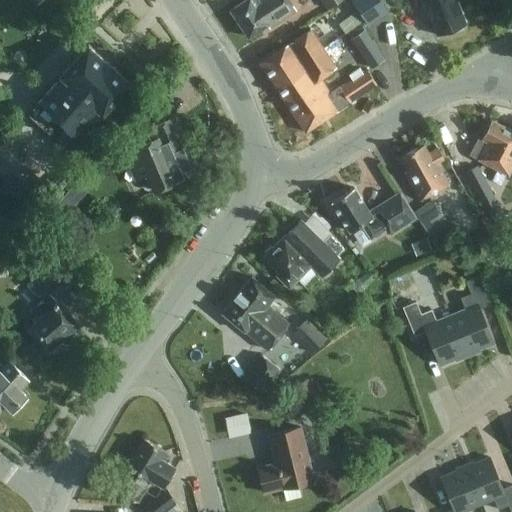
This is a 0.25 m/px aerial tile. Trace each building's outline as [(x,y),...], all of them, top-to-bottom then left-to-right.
[(268,25),(270,28),(297,10),(289,0),(245,0),(231,10),(249,37),(268,25)] [(341,0),(321,0),(328,9),(341,0)] [(389,12),(380,0),(351,0),(370,26),(389,12)] [(457,0),(424,0),(425,0),(424,0),(437,35),(452,29),(453,32),(464,28),(463,25),(466,24),(457,0)] [(352,38),(365,29),(361,22),(348,32),(352,38)] [(323,49),(324,49),(311,29),(260,63),(278,91),(307,72),(305,68),(312,64),(309,60),(324,50),(323,49)] [(332,44),(342,61),(357,53),(347,35),(332,44)] [(132,83),(89,44),(60,75),(62,78),(29,114),(49,133),(57,125),(75,141),(100,113),(103,115),(132,83)] [(331,93),(321,78),(337,67),(324,49),(323,49),(324,50),(309,60),(312,64),(305,68),(307,72),(278,91),(306,132),(350,103),(350,102),(377,84),(367,69),(363,72),(360,67),(349,74),(352,79),(340,87),(331,93)] [(371,68),(385,59),(379,50),(365,59),(371,68)] [(188,148),(174,117),(151,127),(156,138),(126,151),(134,169),(146,164),(156,190),(175,181),(183,177),(183,176),(213,164),(203,141),(188,148)] [(511,168),(511,130),(509,129),(498,123),(497,123),(484,126),(469,154),(508,175),(511,168)] [(429,153),(424,144),(400,157),(408,171),(405,172),(420,200),(449,184),(439,165),(446,161),(438,148),(429,153)] [(495,229),(508,222),(478,166),(465,173),(495,229)] [(400,192),(369,211),(354,187),(331,201),(350,231),(362,224),(371,239),(387,228),(390,233),(416,217),(400,192)] [(432,199),(414,212),(432,238),(450,225),(432,199)] [(323,241),(302,220),(284,237),(264,257),(280,272),(277,275),(289,288),(311,266),(322,277),(340,259),(336,254),(342,247),(330,235),(323,241)] [(411,243),(416,255),(431,249),(426,237),(411,243)] [(60,284),(46,269),(28,285),(42,302),(38,305),(46,314),(30,328),(48,348),(53,351),(62,343),(60,338),(76,323),(50,293),(60,284)] [(493,343),(479,308),(491,304),(479,275),(466,281),(471,293),(461,297),(466,309),(451,314),(467,354),(493,343)] [(246,330),(268,349),(290,323),(267,305),(275,295),(252,277),(240,291),(234,298),(223,312),(245,331),(246,330)] [(467,354),(451,314),(436,320),(432,309),(421,314),(416,301),(403,307),(415,335),(427,330),(441,364),(467,354)] [(291,334),(312,354),(328,338),(306,318),(291,334)] [(282,371),(261,354),(243,375),(246,378),(245,379),(259,391),(262,388),(265,391),(282,371)] [(4,367),(0,363),(0,409),(6,403),(13,410),(27,396),(19,389),(28,380),(9,361),(4,367)] [(294,387),(305,404),(319,394),(308,378),(294,387)] [(283,488),(283,489),(314,481),(300,426),(269,434),(276,462),(258,467),(264,492),(283,488)] [(165,451),(145,438),(128,466),(149,479),(149,478),(164,487),(176,468),(161,459),(165,451)] [(465,466),(481,504),(494,499),(498,509),(509,505),(511,511),(511,485),(503,489),(489,456),(465,466)] [(468,511),(467,510),(481,504),(465,466),(441,476),(454,509),(447,511),(468,511)] [(164,511),(177,502),(167,490),(145,507),(148,511),(164,511)]
